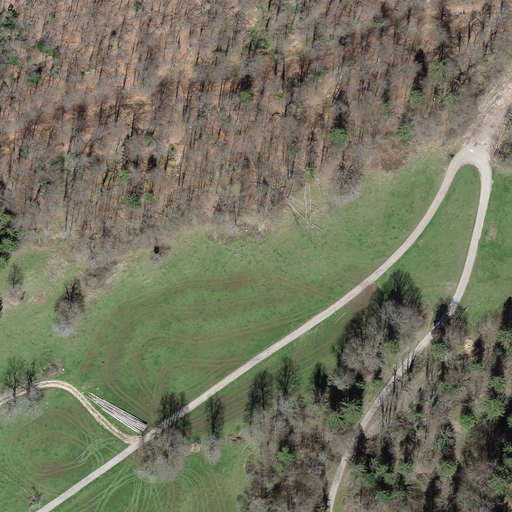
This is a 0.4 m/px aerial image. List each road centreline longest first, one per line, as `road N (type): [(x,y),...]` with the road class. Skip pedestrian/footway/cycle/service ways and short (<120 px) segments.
road 1 (unclassified): [(138,443),(387,264),(427,216),(454,164),(474,154),(487,182),(462,286),(362,426),(327,511)]
road 2 (track): [(138,443),(59,384),(26,387),(0,402)]
